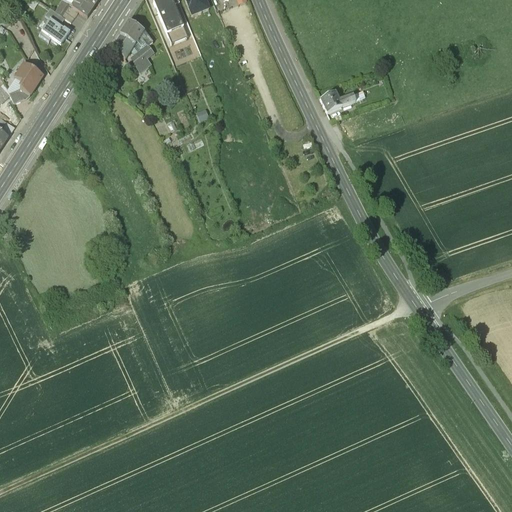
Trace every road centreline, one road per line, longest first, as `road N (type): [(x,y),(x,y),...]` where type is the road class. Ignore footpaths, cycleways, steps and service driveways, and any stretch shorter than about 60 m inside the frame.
road 1 (secondary): [(258,0),(375,247),(511,448)]
road 2 (track): [(415,306),(0,492)]
road 3 (secondary): [(0,191),(124,0)]
